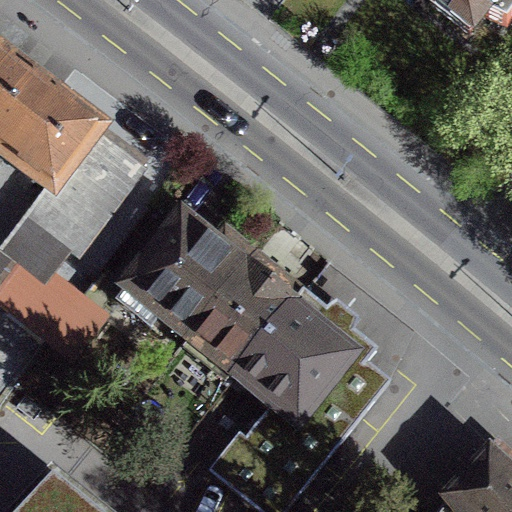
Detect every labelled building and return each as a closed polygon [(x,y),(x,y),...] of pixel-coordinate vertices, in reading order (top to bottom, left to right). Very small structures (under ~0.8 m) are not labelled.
[(511,0),(433,0),(431,3),(469,34),(484,15),(507,26),(511,19),(511,0)] [(0,73),(8,62),(0,56),(0,73)] [(0,149),(9,156),(54,96),(8,62),(0,73),(0,149)] [(54,96),(9,156),(50,187),(0,254),(0,304),(48,340),(78,300),(44,274),(67,243),(81,253),(147,165),(54,96)] [(187,342),(246,270),(183,219),(124,292),(187,342)] [(233,379),(292,307),(246,270),(187,342),(233,379)] [(104,319),(78,300),(48,340),(74,359),(104,319)] [(284,511),(388,384),(292,307),(233,379),(273,411),(219,477),(262,511),(284,511)] [(511,511),(511,466),(496,452),(447,503),(439,511),(511,511)] [(95,511),(51,476),(17,511),(95,511)]
